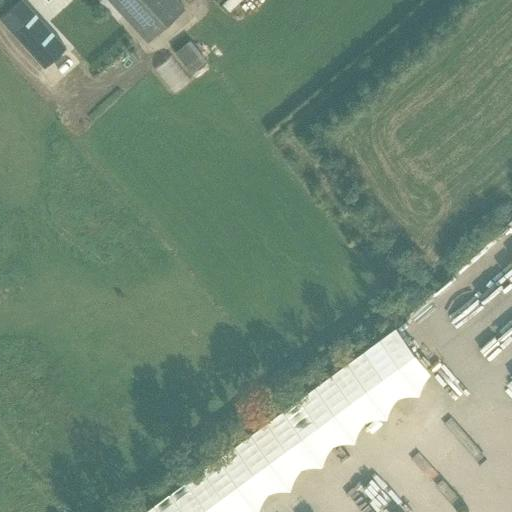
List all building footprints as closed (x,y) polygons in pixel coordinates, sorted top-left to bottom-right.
[(21,0),(19,0),(0,17),(0,20),(43,68),(65,48),(21,0)] [(109,0),(120,12),(133,0),(109,0)] [(174,0),(133,0),(120,12),(147,42),(183,9),(174,0)] [(233,0),(227,6),(237,18),(259,0),(233,0)] [(190,41),(174,53),(190,74),(206,62),(190,41)] [(311,407),(150,511),(257,511),(258,508),(432,395),(461,396),(462,377),(434,334),(448,325),(454,325),(454,318),(450,311),(436,310),(312,391),(311,407)] [(382,445),(374,452),(396,476),(404,469),(382,445)]
